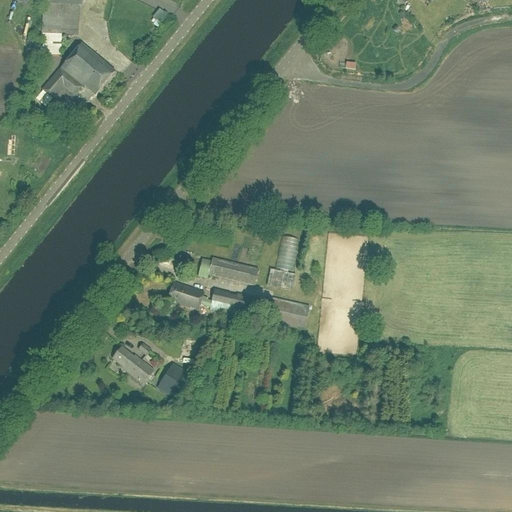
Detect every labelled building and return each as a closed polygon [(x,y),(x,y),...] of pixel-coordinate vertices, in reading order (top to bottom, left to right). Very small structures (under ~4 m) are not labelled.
[(43,0),(43,5),(44,5),(43,27),(41,45),(36,44),(35,49),(41,49),(40,54),(59,56),(61,36),(76,38),(78,7),(81,7),(81,0),(43,0)] [(429,0),(420,14),(435,25),(452,0),(429,0)] [(116,70),(82,42),(44,88),(55,97),(65,84),(76,93),(83,85),(85,87),(87,85),(97,93),(116,70)] [(295,268),(297,239),(282,238),(280,267),(295,268)] [(258,270),(212,259),(211,262),(202,260),(198,277),(207,279),(208,275),(254,286),(258,270)] [(271,271),(270,283),(291,284),(291,283),(283,283),(283,271),(271,271)] [(204,294),(174,284),(169,299),(177,302),(177,304),(198,311),(204,294)] [(230,293),(214,289),(211,302),(206,301),(207,299),(203,298),(200,306),(209,309),(209,313),(211,313),(252,323),(258,300),(237,295),(236,297),(230,295),(230,293)] [(309,308),(268,298),(263,322),(304,332),(309,308)] [(151,351),(142,345),(138,351),(146,357),(151,351)] [(133,359),(121,349),(113,360),(122,368),(121,369),(141,385),(153,371),(135,357),(133,359)] [(183,371),(172,365),(157,389),(168,395),(176,383),(181,386),(186,377),(182,374),(183,371)]
